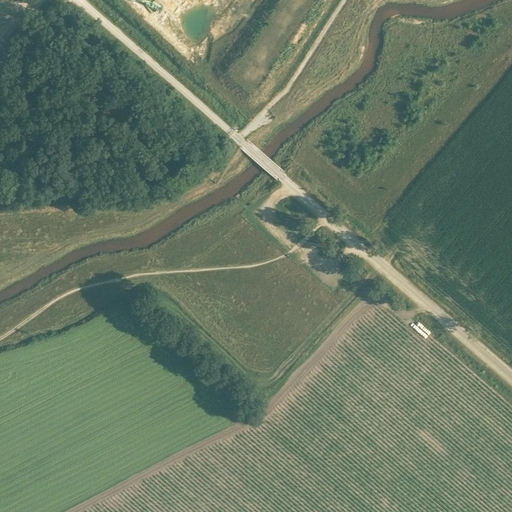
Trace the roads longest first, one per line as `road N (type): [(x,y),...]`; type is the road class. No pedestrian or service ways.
road 1 (unclassified): [(511,377),(80,0)]
road 2 (track): [(324,216),(273,260),(77,289),(0,338)]
road 3 (track): [(381,265),(272,380),(238,376),(167,302),(148,298),(124,308)]
road 4 (track): [(242,144),(344,0)]
road 5 (track): [(290,186),(264,214),(297,244),(330,272),(357,244)]
